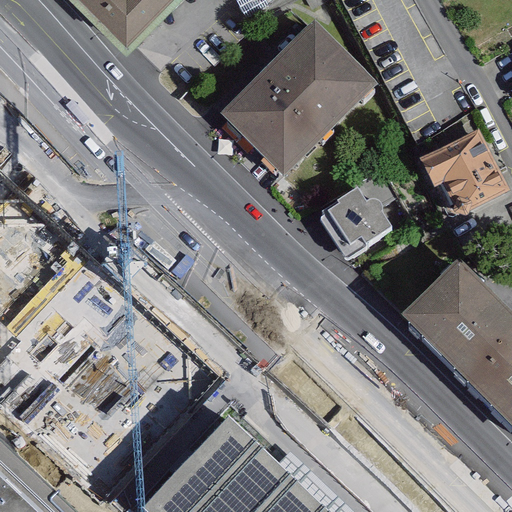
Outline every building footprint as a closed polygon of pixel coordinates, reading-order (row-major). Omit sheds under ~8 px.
[(94,0),(127,33),(159,0),(94,0)] [(236,0),(247,19),(269,6),(278,0),(236,0)] [(315,31),(223,126),(280,181),(372,87),(315,31)] [(446,184),(460,212),(507,188),(479,132),(423,160),(438,189),(446,184)] [(219,386),(0,183),(0,392),(114,498),(219,386)] [(322,215),(350,255),(388,229),(360,189),(322,215)] [(411,328),(511,430),(511,325),(464,277),(411,328)] [(326,511),(230,423),(147,511),(326,511)] [(0,511),(71,511),(0,444),(0,511)]
